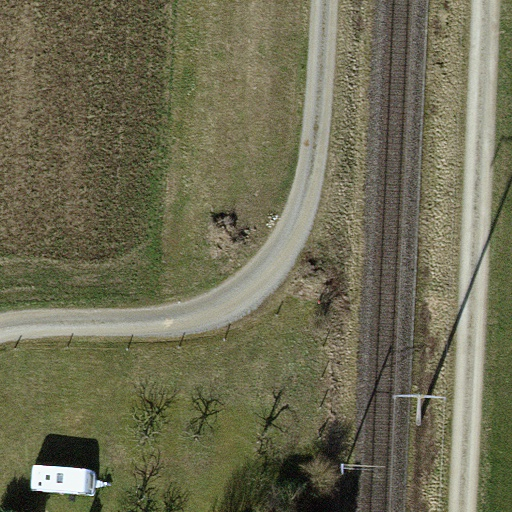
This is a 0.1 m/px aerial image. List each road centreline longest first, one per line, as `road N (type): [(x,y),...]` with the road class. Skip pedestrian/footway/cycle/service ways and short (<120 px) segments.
road 1 (track): [(0,327),(209,317),(245,301),(275,274),(310,224),(325,170),(335,0)]
road 2 (track): [(468,511),(492,0)]
